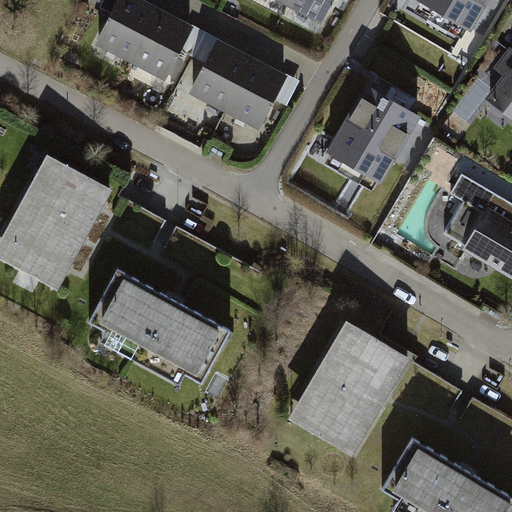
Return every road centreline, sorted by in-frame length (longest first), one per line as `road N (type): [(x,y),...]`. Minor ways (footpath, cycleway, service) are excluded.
road 1 (residential): [(256,199),(511,347)]
road 2 (residential): [(0,67),(256,199)]
road 3 (residential): [(256,199),(375,0)]
